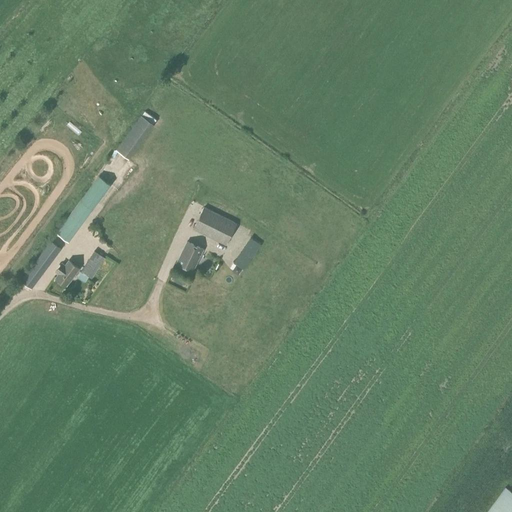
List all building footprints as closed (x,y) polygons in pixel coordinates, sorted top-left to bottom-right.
[(153,123),(141,114),(116,149),(128,157),(153,123)] [(69,241),(111,184),(98,175),(56,232),(69,241)] [(237,223),(204,207),(193,229),(226,245),(237,223)] [(51,240),(20,281),(32,288),(62,248),(51,240)] [(177,263),(193,270),(203,249),(187,241),(177,263)] [(105,258),(94,251),(81,271),(92,278),(105,258)] [(161,282),(171,263),(162,258),(153,277),(161,282)] [(66,286),(79,268),(69,260),(65,265),(62,263),(56,271),(59,273),(56,278),(58,280),(58,282),(61,285),(64,284),(66,286)] [(238,275),(242,269),(236,265),(232,271),(238,275)] [(169,349),(196,362),(201,350),(175,337),(169,349)] [(511,511),(511,493),(504,487),(485,511),(511,511)]
